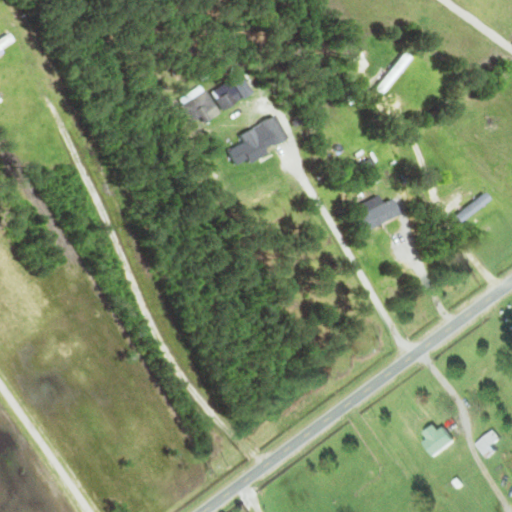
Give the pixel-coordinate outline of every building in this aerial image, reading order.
[(0,34),(0,47),(9,42),(3,33),(0,34)] [(367,89),(376,96),(408,61),(400,53),(367,89)] [(215,112),(195,86),(174,101),(194,128),(215,112)] [(281,140),(271,115),(253,122),(256,128),(235,135),(238,145),(223,150),(229,167),(261,155),(258,148),(281,140)] [(455,223),(485,200),(480,193),(450,216),(455,223)] [(352,216),(360,232),(394,214),(386,198),(352,216)] [(440,428),(434,433),(430,427),(419,435),(424,442),(419,445),(428,459),(450,444),(440,428)] [(472,447),(483,461),(492,454),(488,448),(496,441),(490,433),(472,447)]
